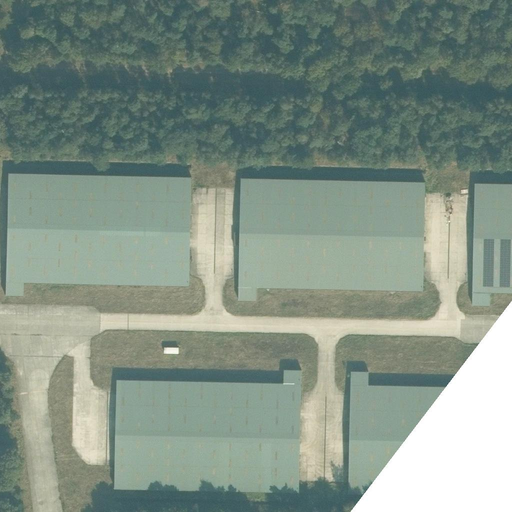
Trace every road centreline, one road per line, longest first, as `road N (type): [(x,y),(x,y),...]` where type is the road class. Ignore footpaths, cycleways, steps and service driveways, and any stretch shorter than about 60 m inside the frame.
road 1 (track): [(0,65),(511,76)]
road 2 (unknown): [(325,327),(321,467)]
road 3 (unknown): [(451,192),(449,329)]
road 4 (unknown): [(213,189),(211,325)]
